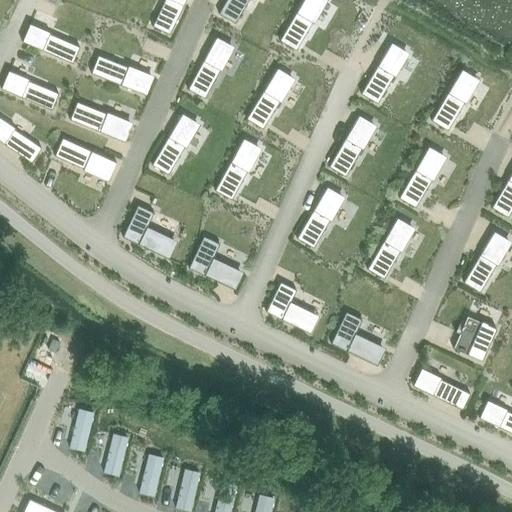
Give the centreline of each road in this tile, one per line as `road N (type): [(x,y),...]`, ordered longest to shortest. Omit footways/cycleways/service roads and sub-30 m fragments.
road 1 (track): [(511,482),(180,332),(79,276),(0,214)]
road 2 (unknown): [(238,320),(377,22)]
road 3 (residential): [(140,511),(27,447)]
